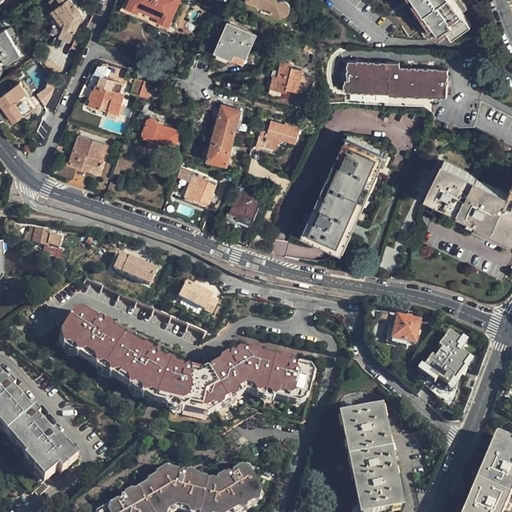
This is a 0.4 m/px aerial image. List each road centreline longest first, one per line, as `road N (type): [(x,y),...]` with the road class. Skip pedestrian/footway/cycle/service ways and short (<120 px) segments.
road 1 (residential): [(464,443),(368,361),(340,309),(237,286),(195,260),(36,207),(30,179)]
road 2 (secondary): [(508,333),(427,299),(271,269),(30,179)]
road 3 (residential): [(0,358),(93,455),(28,511)]
road 4 (residential): [(478,45),(385,43),(336,0)]
road 5 (residential): [(91,48),(30,179)]
